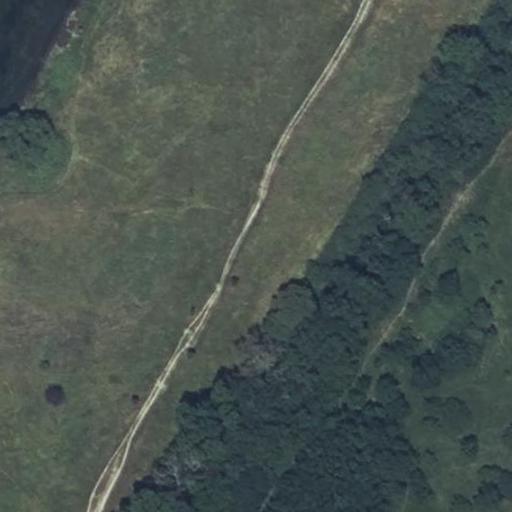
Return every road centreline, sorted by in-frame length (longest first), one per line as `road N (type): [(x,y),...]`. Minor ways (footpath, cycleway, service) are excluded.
road 1 (track): [(101,511),(276,162),(370,0)]
road 2 (track): [(0,382),(293,0)]
